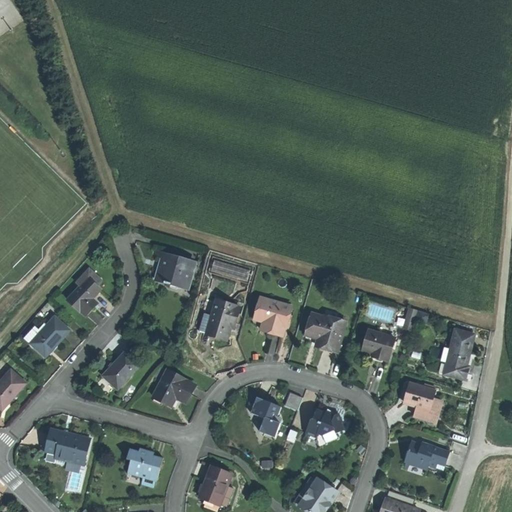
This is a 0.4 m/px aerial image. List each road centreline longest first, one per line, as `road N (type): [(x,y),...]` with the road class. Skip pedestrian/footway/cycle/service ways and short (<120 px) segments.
road 1 (track): [(51,0),(116,207),(0,341)]
road 2 (residential): [(194,439),(225,386),(254,373),(288,372),(345,390),(373,410),(379,426),(381,444),(359,511)]
road 3 (track): [(511,185),(500,329),(473,457),(511,451)]
road 4 (residential): [(52,394),(128,301),(133,282),(122,238)]
road 5 (residential): [(52,394),(194,439)]
